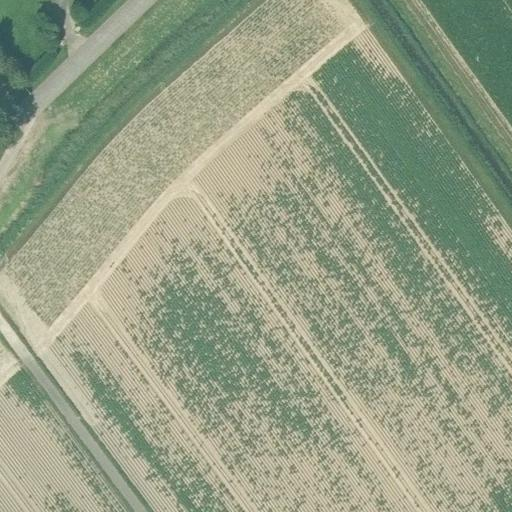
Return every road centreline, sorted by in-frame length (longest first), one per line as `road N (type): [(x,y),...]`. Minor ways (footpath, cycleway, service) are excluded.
road 1 (residential): [(142,511),(0,319)]
road 2 (unclassified): [(17,120),(143,0)]
